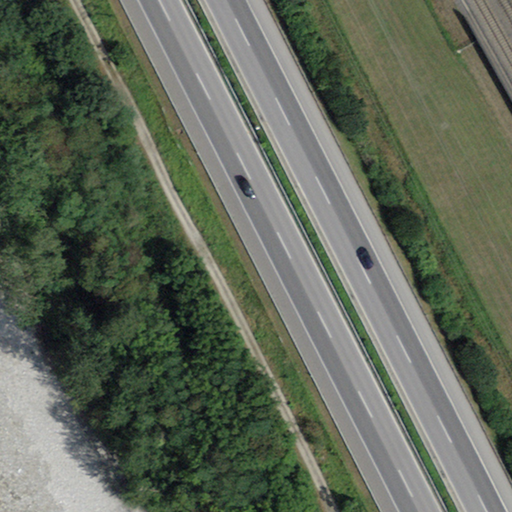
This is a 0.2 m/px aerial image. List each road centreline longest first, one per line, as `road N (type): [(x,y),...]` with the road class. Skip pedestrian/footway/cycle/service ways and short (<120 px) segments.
road 1 (motorway): [(482,511),(222,0)]
road 2 (motorway): [(157,0),(416,511)]
road 3 (track): [(332,511),(77,0)]
